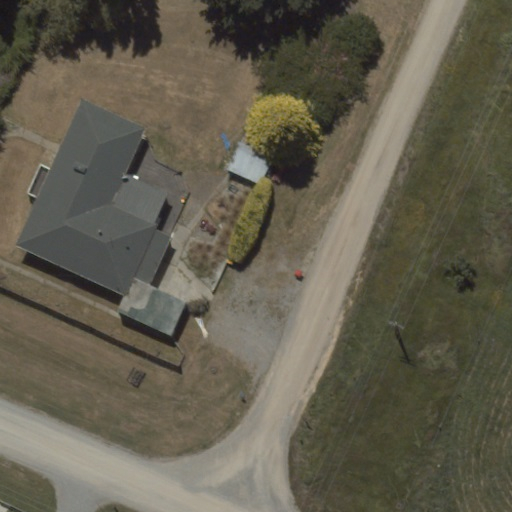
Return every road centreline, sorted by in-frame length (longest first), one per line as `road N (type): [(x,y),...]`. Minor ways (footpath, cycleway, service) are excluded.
road 1 (residential): [(232,511),(454,0)]
road 2 (residential): [(0,416),(211,511)]
